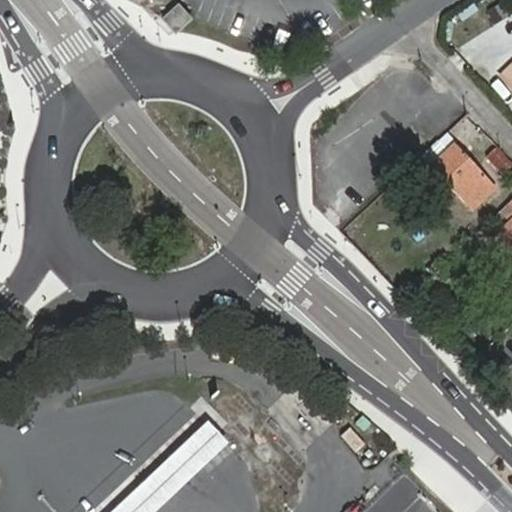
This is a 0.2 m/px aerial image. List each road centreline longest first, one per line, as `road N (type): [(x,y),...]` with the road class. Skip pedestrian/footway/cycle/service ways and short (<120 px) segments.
road 1 (secondary): [(64,120),(46,187),(53,225),(65,250),(102,287),(157,305),(188,304),(218,295),(260,264)]
road 2 (secondary): [(511,480),(260,264)]
road 3 (secondary): [(260,264),(288,204),(289,170),(263,108)]
road 4 (residential): [(263,108),(401,24)]
road 5 (residential): [(511,142),(401,24)]
road 6 (secondary): [(263,108),(230,79),(198,66),(130,68)]
road 7 (secondary): [(2,0),(45,62),(64,120)]
